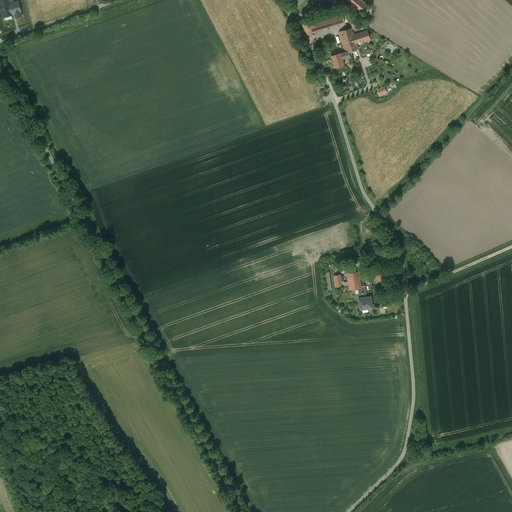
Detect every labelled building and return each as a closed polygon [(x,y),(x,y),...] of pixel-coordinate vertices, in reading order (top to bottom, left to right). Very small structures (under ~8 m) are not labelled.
[(367,4),(361,0),(343,0),(359,13),(367,4)] [(22,16),(18,1),(11,3),(11,5),(10,5),(12,14),(15,13),(16,17),(22,16)] [(9,2),(1,5),(4,16),(4,17),(13,14),(12,14),(10,5),(9,2)] [(323,3),(312,8),(314,13),(326,7),(323,3)] [(343,13),(341,9),(314,18),(315,21),(303,24),(306,34),(350,20),(348,16),(345,12),(343,13)] [(352,28),(340,32),(347,52),(341,53),(331,55),(335,67),(344,65),(343,59),(350,56),(349,52),(358,49),(356,44),(370,39),(367,31),(354,35),(352,28)] [(388,250),(382,240),(379,241),(385,252),(388,250)] [(385,267),(374,269),(375,282),(387,280),(385,267)] [(359,271),(347,273),(348,281),(349,285),(350,289),(358,288),(362,288),(361,286),(359,271)] [(340,274),(334,275),(336,287),(349,285),(348,281),(342,282),(340,274)] [(365,286),(361,286),(362,288),(358,288),(360,298),(359,298),(360,309),(373,307),(371,296),(367,297),(365,286)]
